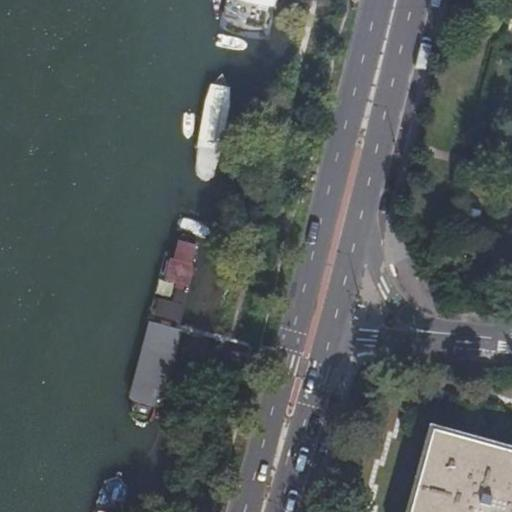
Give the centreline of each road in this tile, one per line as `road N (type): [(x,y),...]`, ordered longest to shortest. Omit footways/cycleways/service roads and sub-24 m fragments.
road 1 (primary): [(382,0),(244,511)]
road 2 (primary): [(361,216),(407,0)]
road 3 (primary): [(282,511),(330,337)]
road 4 (residential): [(435,339),(380,285),(361,216)]
road 5 (primary): [(330,337),(361,216)]
